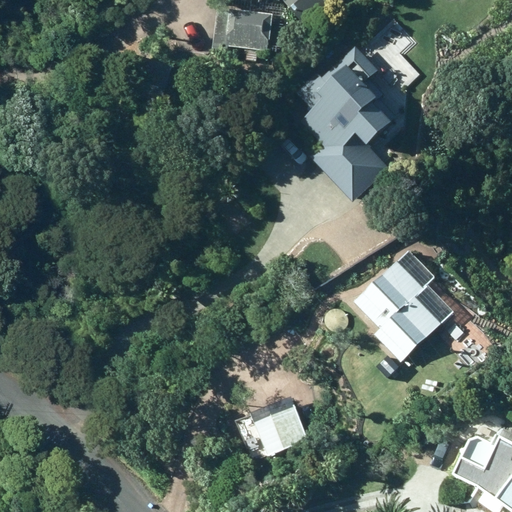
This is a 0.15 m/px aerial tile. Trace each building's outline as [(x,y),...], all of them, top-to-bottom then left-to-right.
[(285,0),(306,24),(332,0),(285,0)] [(220,6),(215,48),(229,50),(230,46),(270,51),(274,16),(233,11),(233,8),(220,6)] [(312,156),(354,202),(391,168),(371,146),(395,123),(394,121),(397,118),(380,99),(385,94),(371,79),(379,71),(358,48),(324,79),(319,74),(298,92),(315,111),(302,122),(324,146),(312,156)] [(182,83),(160,61),(133,86),(154,108),(182,83)] [(378,336),(403,363),(454,312),(428,285),(436,277),(412,252),(399,263),(398,262),(357,302),(384,330),(378,336)] [(270,456),(311,441),(298,406),(256,422),(270,456)] [(511,511),(511,441),(504,437),(499,446),(483,438),(471,440),(456,476),(479,486),(487,493),(481,500),(496,511),(499,511),(506,505),(511,509),(511,511)]
